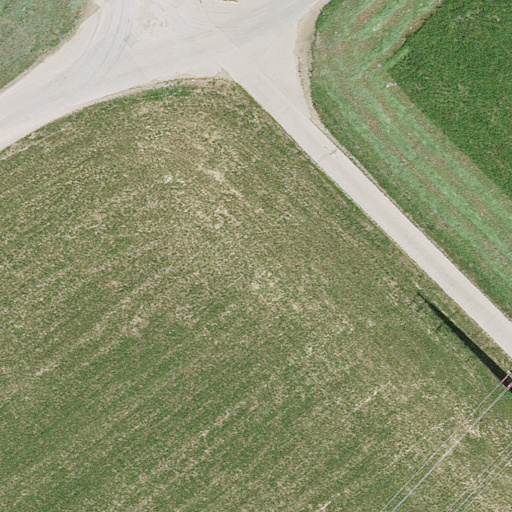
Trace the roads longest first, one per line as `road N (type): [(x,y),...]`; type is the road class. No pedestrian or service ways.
road 1 (track): [(298,0),(235,58),(511,334)]
road 2 (track): [(145,0),(0,112)]
